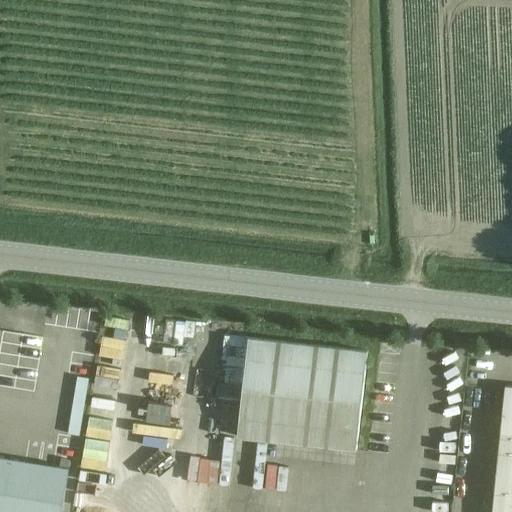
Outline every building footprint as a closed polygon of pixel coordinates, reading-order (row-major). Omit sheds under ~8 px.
[(133,316),(132,338),(145,339),(146,317),(133,316)] [(248,337),(237,437),(356,450),(367,351),(248,337)] [(160,377),(160,389),(187,391),(189,351),(154,350),(153,377),(160,377)] [(511,511),(511,386),(505,386),(492,511),(511,511)] [(74,394),(68,433),(79,435),(86,396),(74,394)] [(171,418),(186,419),(187,409),(148,407),(147,430),(170,431),(171,418)] [(233,476),(234,449),(210,448),(208,474),(233,476)] [(0,456),(0,511),(61,511),(68,467),(0,456)] [(98,472),(100,463),(80,459),(78,469),(98,472)] [(117,470),(116,480),(137,482),(138,472),(117,470)] [(262,482),(285,484),(286,472),(263,470),(262,482)]
